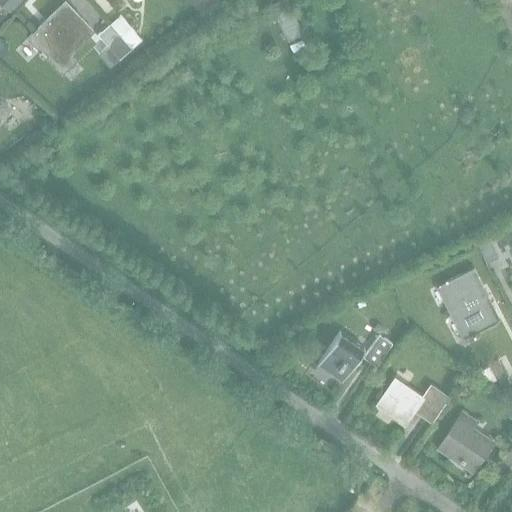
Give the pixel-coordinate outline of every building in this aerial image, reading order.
[(0,0),(10,9),(17,0),(0,0)] [(66,54),(92,28),(64,0),(63,0),(27,36),(39,49),(37,51),(41,55),(43,53),(53,63),(52,64),(53,66),(57,62),(58,64),(67,55),(66,54)] [(277,0),(266,6),(286,44),(302,34),(283,0),(277,0)] [(120,12),(109,21),(131,46),(141,37),(120,12)] [(131,46),(109,21),(97,32),(118,57),(131,46)] [(0,120),(10,106),(0,99),(0,120)] [(488,238),(477,244),(486,261),(497,256),(488,238)] [(438,284),(465,336),(496,320),(469,267),(438,284)] [(341,380),(363,346),(338,330),(316,363),(341,380)] [(376,364),(391,341),(378,332),(363,355),(376,364)] [(497,358),(488,363),(501,388),(510,383),(497,358)] [(429,386),(423,395),(393,374),(374,402),(405,423),(412,413),(430,425),(448,399),(429,386)] [(473,467),(490,442),(469,428),(474,419),(462,411),(437,446),(450,455),(452,452),(473,467)]
